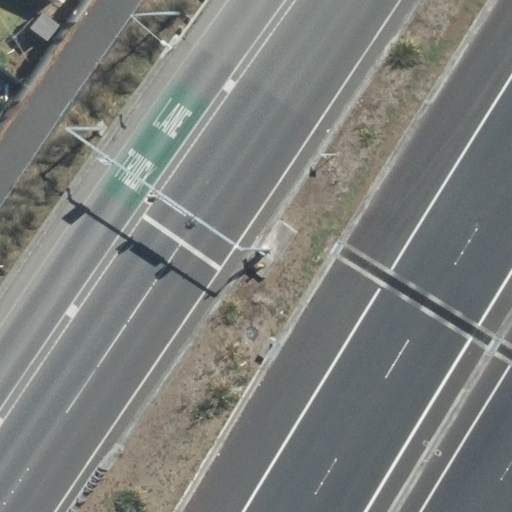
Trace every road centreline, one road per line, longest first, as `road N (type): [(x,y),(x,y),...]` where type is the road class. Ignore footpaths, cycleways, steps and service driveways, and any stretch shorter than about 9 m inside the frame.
road 1 (motorway): [(0,499),(333,0)]
road 2 (motorway): [(286,511),(511,168)]
